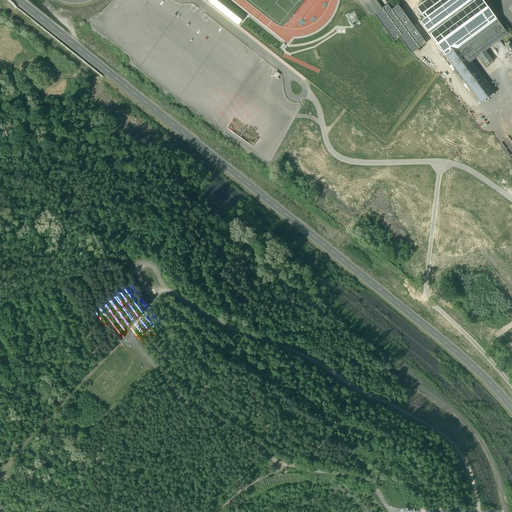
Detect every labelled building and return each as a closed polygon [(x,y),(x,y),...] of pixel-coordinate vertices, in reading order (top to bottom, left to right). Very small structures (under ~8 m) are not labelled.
[(225,0),(211,0),(210,2),(239,25),(246,17),(225,0)] [(374,14),(382,8),(376,0),(372,0),(364,6),(372,16),(374,14)] [(427,0),(414,10),(414,12),(416,14),(417,15),(420,12),(425,19),(421,22),(445,55),(496,18),(491,12),(484,6),(480,2),(476,0),(427,0)] [(382,8),(374,14),(394,41),(399,38),(411,54),(426,43),(398,5),(391,10),(387,5),(382,8)] [(496,18),(445,55),(457,72),(472,61),(479,56),(485,51),(486,51),(507,34),(496,18)] [(493,61),(485,51),(479,56),(487,66),(493,61)] [(495,93),(472,61),(457,72),(481,103),(495,93)]
